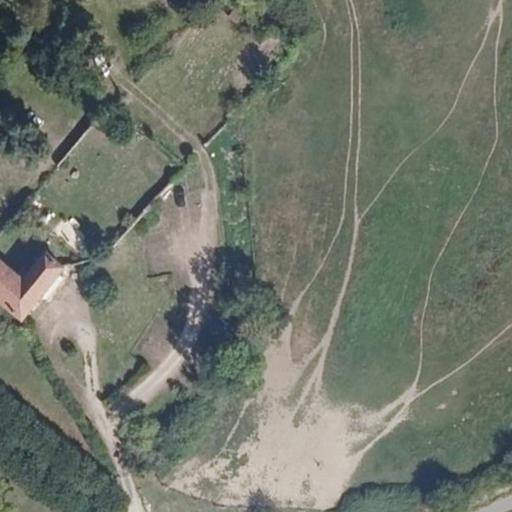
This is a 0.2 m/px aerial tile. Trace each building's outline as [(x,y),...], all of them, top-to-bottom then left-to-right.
[(266,24),(236,0),(229,0),(212,19),(247,46),(255,37),(266,24)] [(286,52),(297,61),(303,53),(266,24),(255,37),(280,58),(286,52)] [(39,242),(50,228),(39,223),(30,234),(39,242)] [(0,258),(0,297),(26,319),(72,269),(53,254),(34,274),(27,269),(21,277),(0,258)] [(72,339),(75,329),(51,322),(48,332),(72,339)]
